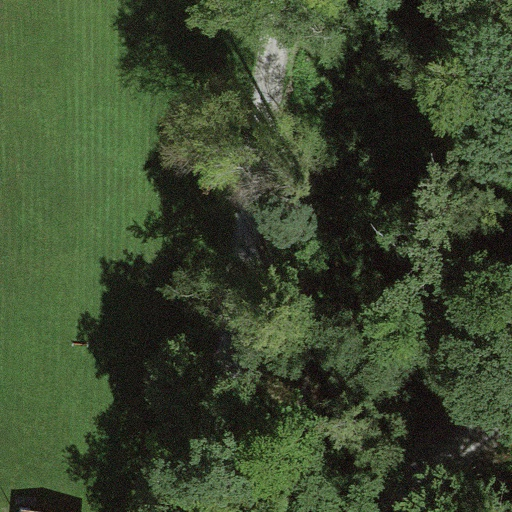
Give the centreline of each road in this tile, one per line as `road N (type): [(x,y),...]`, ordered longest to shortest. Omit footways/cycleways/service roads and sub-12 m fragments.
road 1 (track): [(260,0),(199,511)]
road 2 (track): [(511,396),(381,511)]
